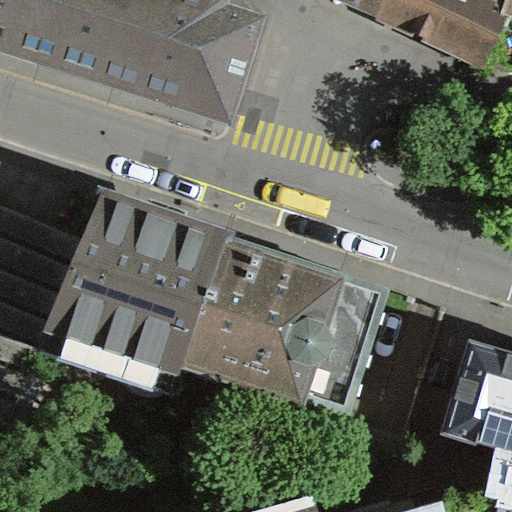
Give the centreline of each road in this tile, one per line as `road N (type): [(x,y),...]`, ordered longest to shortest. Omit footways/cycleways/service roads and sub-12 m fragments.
road 1 (residential): [(291,182),(0,90)]
road 2 (residential): [(511,258),(291,182)]
road 3 (residential): [(329,69),(511,94)]
